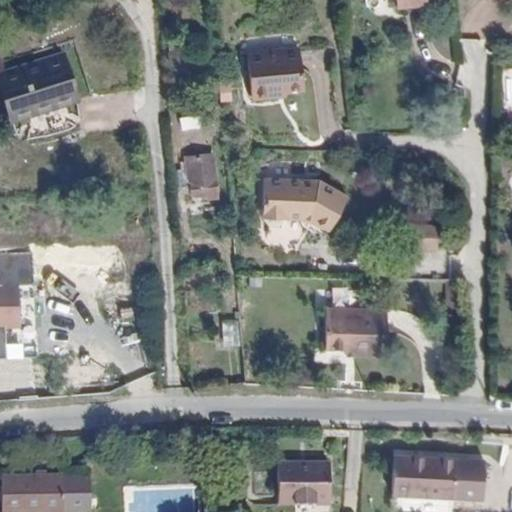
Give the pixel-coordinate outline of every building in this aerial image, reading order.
[(52,26),(51,7),(39,8),(40,27),(52,26)] [(464,55),(485,54),(485,39),(464,40),(464,55)] [(266,94),(266,88),(274,87),(298,85),(294,48),(241,53),(246,96),(266,94)] [(184,70),(182,52),(167,55),(169,72),(184,70)] [(64,55),(0,75),(0,102),(5,119),(22,114),(21,111),(76,94),(64,55)] [(202,115),(181,117),(182,131),(204,128),(202,115)] [(215,196),(210,155),(185,158),(189,198),(215,196)] [(291,178),(263,177),(262,215),(271,222),(293,224),(291,178)] [(291,178),(293,224),(306,225),(316,215),(330,225),(333,195),(318,179),(291,178)] [(440,227),(410,226),(409,247),(440,247),(440,227)] [(458,283),(446,284),(446,307),(459,307),(458,283)] [(0,337),(21,336),(19,291),(0,292),(0,337)] [(337,325),(336,310),(322,310),(322,348),(339,348),(337,325)] [(336,310),(337,325),(382,322),(382,311),(336,310)] [(381,355),(382,322),(337,325),(339,348),(340,348),(350,349),(350,354),(381,355)] [(434,458),(396,457),(395,495),(437,497),(434,458)] [(434,458),(437,497),(457,497),(458,458),(434,458)] [(325,503),(325,465),(274,464),(274,503),(325,503)] [(62,477),(62,475),(0,475),(0,511),(62,511),(89,511),(89,476),(62,477)]
